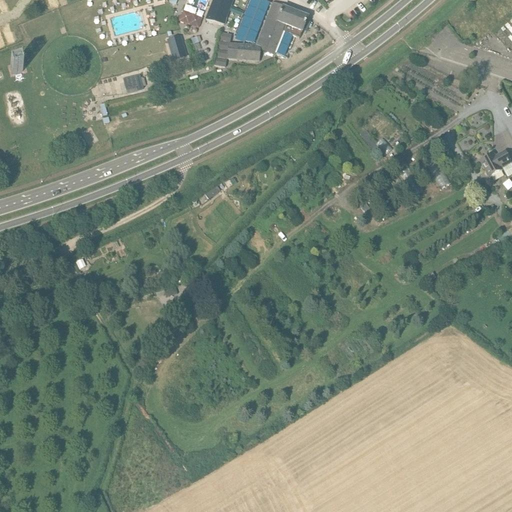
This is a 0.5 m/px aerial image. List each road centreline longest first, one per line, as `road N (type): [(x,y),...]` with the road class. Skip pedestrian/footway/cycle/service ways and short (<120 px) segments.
road 1 (secondary): [(183,158),(285,105),(429,0)]
road 2 (secondary): [(405,0),(281,89),(177,144)]
road 3 (secondary): [(0,227),(183,158)]
road 4 (track): [(79,289),(62,258),(66,244),(158,201),(185,167)]
road 5 (secondary): [(177,144),(0,210)]
